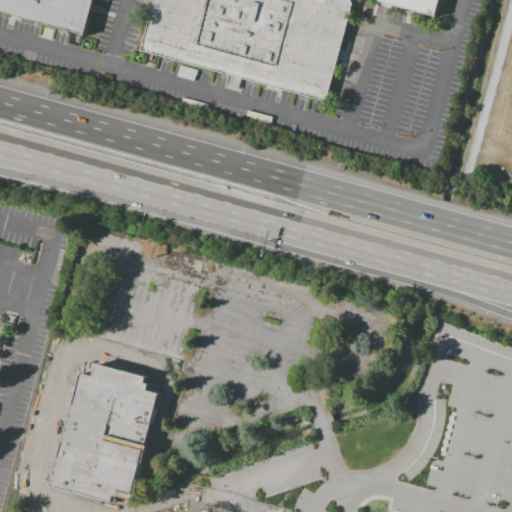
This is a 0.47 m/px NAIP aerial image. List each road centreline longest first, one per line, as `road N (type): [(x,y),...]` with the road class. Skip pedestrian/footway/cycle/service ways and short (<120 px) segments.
road 1 (motorway): [(511,243),(0,102)]
road 2 (motorway): [(0,144),(180,192)]
road 3 (motorway): [(0,171),(180,192)]
road 4 (motorway): [(274,218),(413,257)]
